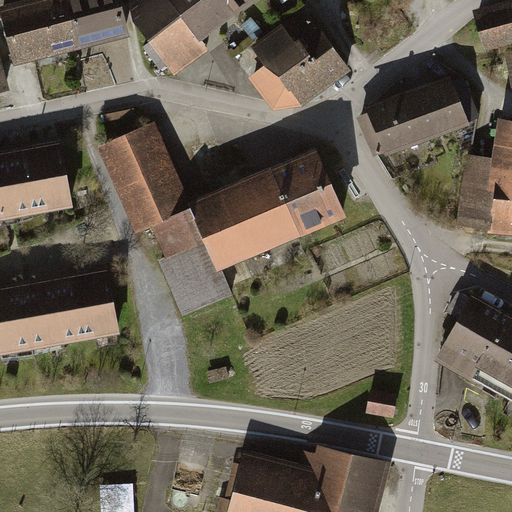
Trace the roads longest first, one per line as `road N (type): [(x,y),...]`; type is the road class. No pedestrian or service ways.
road 1 (secondary): [(417,449),(248,421),(119,412),(0,418)]
road 2 (residential): [(0,123),(160,88),(256,109),(335,139)]
road 3 (residential): [(478,0),(370,81),(335,139)]
road 4 (residential): [(425,266),(430,309),(417,449)]
road 5 (residential): [(335,139),(363,165),(425,266)]
